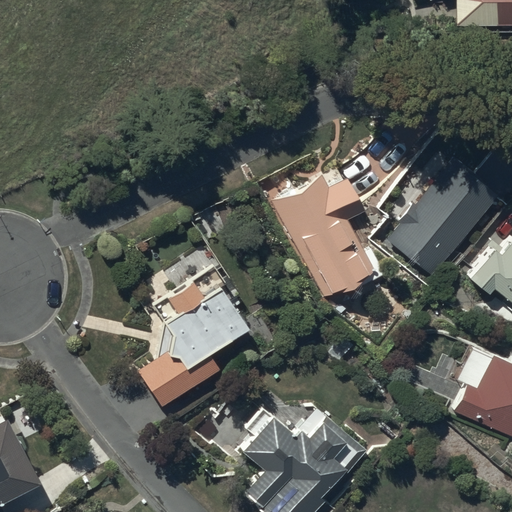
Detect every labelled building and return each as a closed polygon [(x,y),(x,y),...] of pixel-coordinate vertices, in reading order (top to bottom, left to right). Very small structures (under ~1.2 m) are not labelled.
[(511,0),(458,0),(458,26),(511,25),(511,0)] [(387,236),(431,273),(498,196),(454,158),(387,236)] [(323,297),(374,270),(346,217),(363,208),(346,176),(327,186),(321,173),(270,200),(323,297)] [(495,287),(511,300),(511,238),(500,253),(494,247),(469,278),(489,294),(495,287)] [(137,368),(161,405),(219,368),(209,353),(248,327),(220,284),(203,295),(193,279),(168,295),(178,309),(162,320),(156,355),(137,368)] [(455,411),(511,437),(511,361),(493,352),(477,387),(468,383),(455,411)] [(244,493),(265,511),(312,511),(366,451),(315,407),(293,432),(272,414),(241,449),(264,470),(244,493)] [(0,501),(38,482),(5,417),(0,419),(0,501)]
